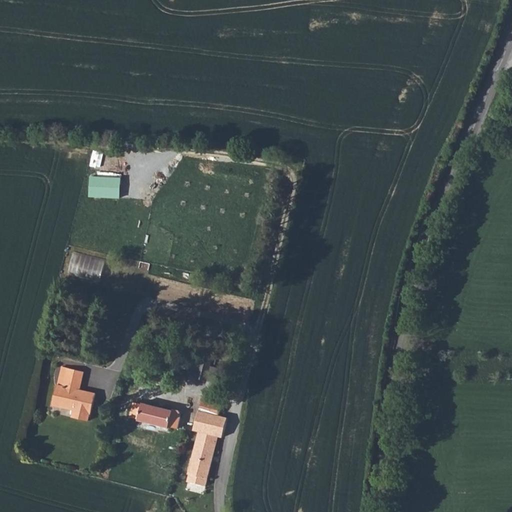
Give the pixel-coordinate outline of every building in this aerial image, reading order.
[(104,283),(110,260),(75,251),(69,274),(104,283)] [(194,353),(192,364),(200,366),(197,378),(207,380),(211,366),(213,357),(194,353)] [(189,376),(197,378),(200,366),(192,364),(189,376)] [(211,366),(207,380),(215,383),(219,368),(211,366)] [(62,367),(58,385),(64,386),(68,368),(62,367)] [(153,374),(165,376),(167,369),(154,367),(153,374)] [(89,421),(96,394),(80,390),(84,372),(68,368),(64,386),(58,385),(53,405),(74,410),(73,417),(89,421)] [(200,411),(219,416),(221,405),(203,400),(200,411)] [(134,402),(131,417),(139,419),(139,420),(170,428),(170,427),(179,429),(181,417),(179,417),(180,415),(181,414),(180,412),(179,411),(178,410),(177,410),(175,410),(174,411),(143,403),(143,404),(134,402)] [(223,437),(228,418),(219,416),(200,411),(199,411),(194,430),(199,431),(188,474),(190,474),(188,482),(206,486),(219,436),(223,437)]
